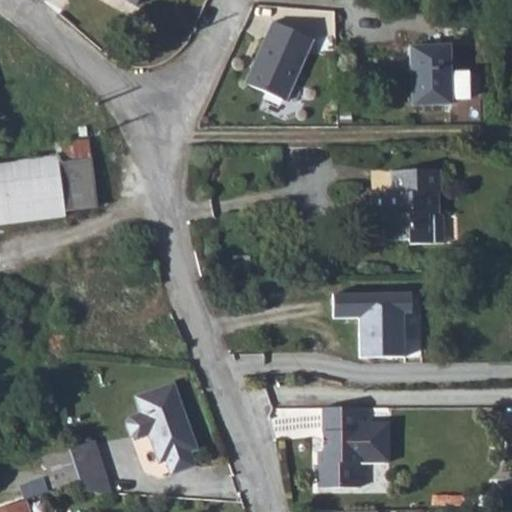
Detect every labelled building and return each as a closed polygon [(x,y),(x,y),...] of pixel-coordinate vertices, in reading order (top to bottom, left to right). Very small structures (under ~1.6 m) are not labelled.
[(312,34),(270,19),(248,83),(290,98),(312,34)] [(445,43),(406,42),(405,100),(443,101),(443,96),(462,96),(463,70),(444,70),(445,43)] [(76,131),(0,141),(0,218),(56,210),(55,204),(86,199),(76,131)] [(432,175),(384,175),(384,198),(363,198),(363,214),(380,214),(380,223),(377,223),(377,243),(401,243),(401,248),(424,248),(424,221),(429,221),(429,197),(432,197),(432,175)] [(345,313),(346,352),(392,351),(391,312),(400,312),(400,288),(320,290),(320,313),(345,313)] [(166,390),(128,403),(134,420),(122,424),(119,431),(124,445),(130,448),(142,444),(152,473),(160,471),(165,485),(188,477),(183,462),(190,460),(166,390)] [(351,401),(314,401),(314,458),(308,458),(308,481),(349,481),(349,457),(380,457),(380,417),(351,417),(351,401)] [(88,443),(64,447),(72,496),(97,491),(88,443)] [(30,500),(33,511),(54,511),(49,511),(41,511),(37,498),(30,500)] [(20,511),(18,503),(0,508),(0,511),(20,511)]
